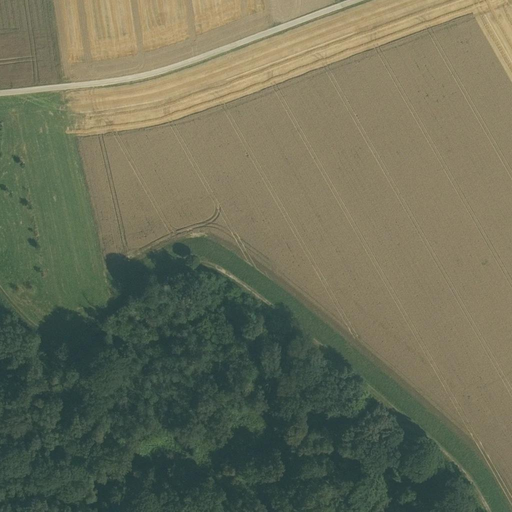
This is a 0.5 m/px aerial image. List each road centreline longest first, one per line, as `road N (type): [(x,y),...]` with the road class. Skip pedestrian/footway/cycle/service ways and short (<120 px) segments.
road 1 (track): [(486,511),(468,466),(232,271),(193,261),(157,272),(58,341),(0,288)]
road 2 (unclassified): [(0,94),(171,68),(354,0)]
road 3 (track): [(379,393),(206,453)]
